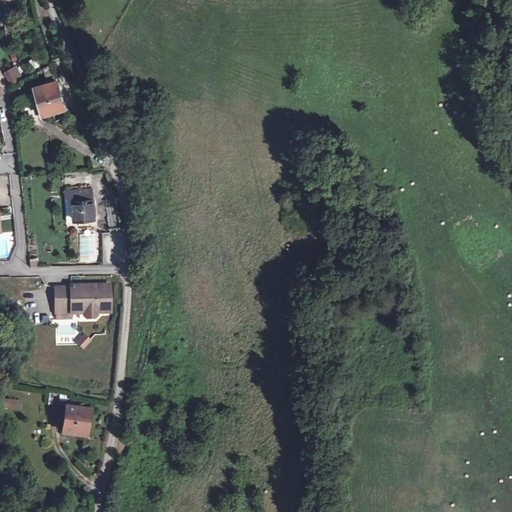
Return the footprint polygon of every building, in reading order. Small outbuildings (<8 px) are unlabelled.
[(10,0),(0,0),(1,0),(6,39),(16,37),(10,0)] [(52,64),(42,69),(46,82),(56,79),(52,64)] [(15,67),(8,72),(16,84),(23,80),(15,67)] [(8,72),(6,73),(13,86),(16,84),(8,72)] [(57,82),(34,88),(42,116),(64,110),(57,82)] [(92,188),(64,190),(65,199),(74,198),(74,201),(72,201),(73,216),(74,221),(94,220),(92,188)] [(74,198),(65,199),(66,216),(73,216),(72,201),(74,201),(74,198)] [(110,233),(102,233),(103,265),(111,265),(110,233)] [(71,288),(55,288),(56,308),(71,308),(71,312),(84,312),(84,315),(86,318),(95,317),(97,314),(97,312),(110,312),(110,285),(71,286),(71,288)] [(75,342),(84,349),(92,340),(83,333),(75,342)] [(5,399),(5,409),(20,409),(20,399),(5,399)] [(67,407),(63,432),(85,435),(89,411),(67,407)]
